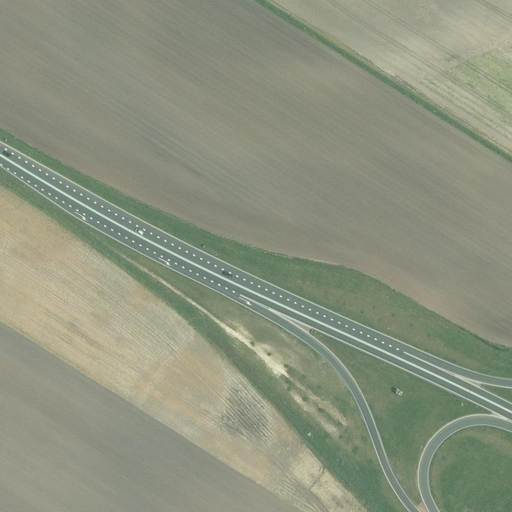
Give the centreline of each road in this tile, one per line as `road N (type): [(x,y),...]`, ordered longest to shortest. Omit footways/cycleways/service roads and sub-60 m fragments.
road 1 (trunk): [(241,288),(351,383),(415,511)]
road 2 (trunk): [(241,288),(0,156)]
road 3 (trunk): [(423,371),(241,288)]
road 4 (trunk): [(434,511),(423,492),(434,443),(459,424),(511,422)]
